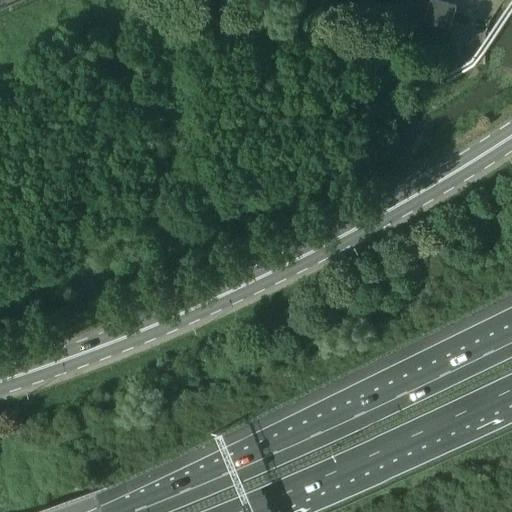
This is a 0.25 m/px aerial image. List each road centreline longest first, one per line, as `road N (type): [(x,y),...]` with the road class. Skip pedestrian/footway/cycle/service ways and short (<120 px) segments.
road 1 (primary): [(0,378),(246,282),(511,133)]
road 2 (motorway): [(511,341),(127,511)]
road 3 (motorway): [(231,511),(511,389)]
